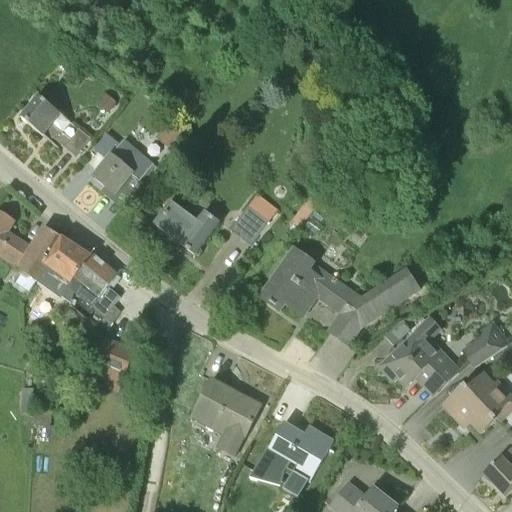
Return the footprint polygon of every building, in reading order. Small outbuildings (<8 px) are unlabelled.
[(107,115),(116,104),(105,95),(96,106),(107,115)] [(79,131),(70,141),(62,134),(70,124),(39,99),(21,120),(43,138),(47,135),(74,157),(74,158),(75,159),(90,140),(79,131)] [(187,131),(171,118),(154,140),(169,152),(187,131)] [(93,179),(115,197),(132,177),(140,184),(154,167),(139,154),(124,142),(111,158),(93,179)] [(277,211),(256,196),(229,232),(250,247),(277,211)] [(325,196),(319,204),(329,211),(335,202),(325,196)] [(319,203),(310,197),(291,224),(299,230),(319,203)] [(174,205),(156,228),(196,258),(220,225),(205,214),(198,223),(174,205)] [(16,271),(35,283),(36,281),(67,243),(46,229),(32,250),(7,235),(15,222),(0,213),(0,259),(16,271)] [(69,291),(75,296),(76,290),(71,285),(92,259),(67,243),(36,281),(35,283),(37,285),(38,282),(61,300),(69,291)] [(329,334),(348,348),(368,320),(372,323),(378,314),(381,316),(387,308),(390,311),(396,302),(400,305),(406,296),(409,299),(419,292),(408,274),(363,303),(296,255),(263,299),(277,310),(283,302),(303,316),(316,298),(342,316),(329,334)] [(76,290),(75,296),(92,310),(104,319),(96,328),(107,335),(121,313),(114,308),(121,299),(109,290),(118,278),(93,258),(92,259),(71,285),(76,290)] [(416,379),(434,399),(459,375),(450,366),(429,343),(441,333),(428,319),(413,332),(416,335),(380,369),(394,384),(398,379),(407,388),(416,379)] [(402,322),(384,338),(393,347),(410,331),(402,322)] [(461,353),(473,370),(509,345),(494,323),(477,335),(480,339),(461,353)] [(87,381),(116,393),(132,354),(104,342),(87,381)] [(496,421),(494,419),(509,405),(483,378),(469,392),(465,388),(445,408),(462,425),(467,420),(482,435),(496,421)] [(216,451),(234,460),(261,408),(211,382),(192,420),(223,436),(216,451)] [(35,411),(33,389),(24,390),(25,412),(35,411)] [(36,407),(52,407),(53,393),(37,392),(36,407)] [(51,412),(36,411),(34,430),(50,431),(51,412)] [(294,475),(310,484),(334,443),(317,434),(313,441),(284,425),(269,451),(298,467),(294,475)] [(511,450),(511,451),(502,460),(502,459),(484,476),(504,498),(511,490),(511,450)] [(396,511),(398,510),(374,490),(366,500),(349,486),(330,509),(333,511),(396,511)]
